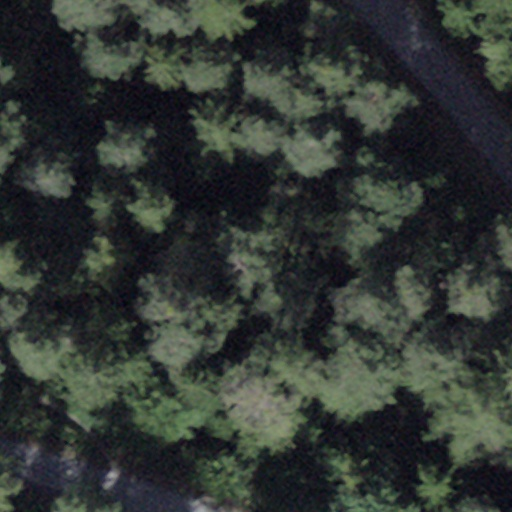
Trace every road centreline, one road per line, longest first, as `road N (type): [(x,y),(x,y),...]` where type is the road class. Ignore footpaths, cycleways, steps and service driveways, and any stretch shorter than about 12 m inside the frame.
road 1 (unclassified): [(372,0),(511,155)]
road 2 (unclassified): [(153,511),(0,456)]
